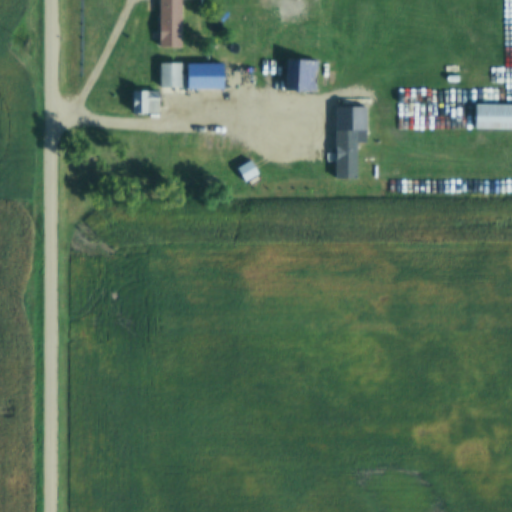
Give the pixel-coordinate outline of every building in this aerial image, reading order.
[(157,0),(158,48),(180,48),(179,0),(157,0)] [(315,93),(316,61),(286,60),(285,92),(315,93)] [(158,64),(158,92),(180,92),(180,64),(158,64)] [(131,114),(158,114),(158,91),(131,91),(131,114)] [(364,108),(382,108),(382,93),(364,93),(364,108)] [(511,103),(474,104),(474,129),(511,128),(511,103)] [(315,142),(283,142),(283,156),(315,156),(315,142)] [(236,169),(244,182),(257,174),(249,161),(236,169)]
